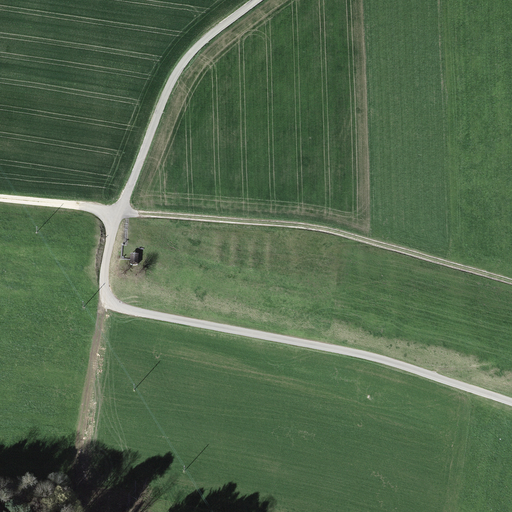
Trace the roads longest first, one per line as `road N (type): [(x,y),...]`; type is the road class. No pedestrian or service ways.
road 1 (unclassified): [(511,402),(381,359),(121,308),(106,298),(118,211),(168,88),(184,60),(256,0)]
road 2 (track): [(118,211),(311,226),(511,281)]
road 3 (track): [(106,298),(80,438)]
